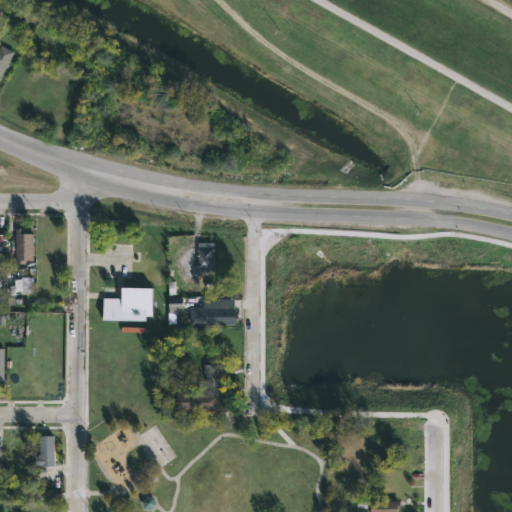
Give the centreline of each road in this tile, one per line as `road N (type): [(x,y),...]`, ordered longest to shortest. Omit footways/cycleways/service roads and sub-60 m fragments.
road 1 (residential): [(78,511),(78,166)]
road 2 (track): [(413,199),(414,166),(399,128),(298,72),(216,0)]
road 3 (tertiary): [(178,202),(411,219)]
road 4 (tertiary): [(413,199),(187,184)]
road 5 (track): [(320,0),(511,107)]
road 6 (residential): [(251,391),(252,211)]
